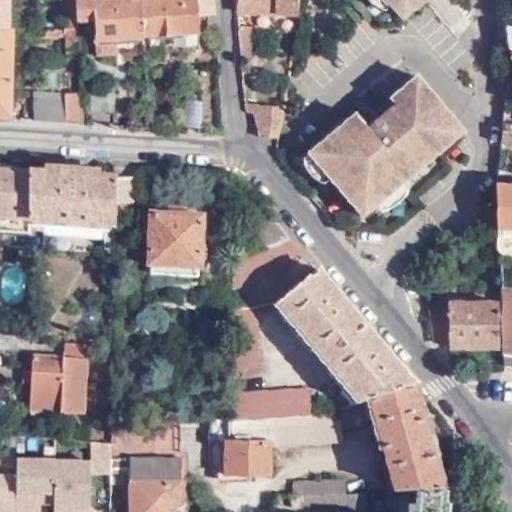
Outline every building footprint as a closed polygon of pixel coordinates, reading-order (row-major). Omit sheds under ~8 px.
[(62,0),(65,32),(76,32),(75,20),(73,0),(62,0)] [(97,42),(120,40),(140,38),(140,36),(137,0),(87,0),(77,1),(78,23),(95,22),(97,42)] [(141,0),(145,37),(202,33),(200,15),(213,14),(212,0),(141,0)] [(237,0),(237,9),(296,13),(295,0),(237,0)] [(383,0),(399,19),(422,0),(383,0)] [(239,26),(236,55),(248,56),(252,27),(239,26)] [(6,31),(0,31),(0,118),(10,120),(10,31),(6,31)] [(76,32),(65,32),(27,32),(27,40),(66,42),(68,70),(78,69),(76,32)] [(98,56),(120,54),(120,40),(97,42),(98,56)] [(413,79),(387,100),(396,110),(385,121),(381,117),(375,117),(371,113),(357,124),(351,116),(306,155),(359,217),(389,192),(382,184),(452,125),(413,79)] [(34,89),(33,121),(82,124),(80,91),(34,89)] [(396,110),(387,100),(379,107),(371,113),(375,117),(381,117),(385,121),(396,110)] [(257,137),(275,139),(280,102),(255,103),(255,113),(252,113),(257,137)] [(243,113),(252,113),(255,113),(255,103),(242,103),(243,113)] [(511,133),(500,133),(498,145),(511,146),(511,133)] [(0,168),(0,216),(26,218),(28,170),(0,168)] [(103,251),(114,252),(116,209),(116,176),(28,170),(26,218),(103,222),(103,251)] [(134,177),(116,176),(116,209),(134,210),(134,177)] [(511,183),(493,182),(494,233),(511,232),(511,183)] [(148,272),(194,274),(195,267),(200,266),(202,215),(185,214),(185,205),(167,204),(167,213),(150,212),(148,272)] [(265,246),(291,236),(274,215),(255,223),(265,246)] [(231,287),(306,255),(291,236),(265,246),(232,260),(231,287)] [(415,385),(317,267),(275,302),(357,400),(363,399),(415,385)] [(511,286),(500,285),(502,366),(511,366),(511,286)] [(256,305),(230,308),(228,368),(254,366),(256,305)] [(427,307),(431,343),(446,342),(447,348),(497,349),(497,306),(427,307)] [(0,330),(0,345),(11,346),(12,331),(0,330)] [(80,412),(84,351),(62,350),(62,356),(30,355),(29,371),(29,385),(28,401),(58,403),(57,411),(80,412)] [(441,488),(415,385),(363,399),(370,428),(365,429),(386,503),(404,498),(441,488)] [(251,419),(308,413),(306,389),(238,393),(227,387),(226,419),(251,419)] [(363,399),(357,400),(317,412),(313,448),(339,449),(339,435),(365,429),(370,428),(363,399)] [(27,410),(57,411),(58,403),(28,401),(27,410)] [(178,499),(180,416),(110,412),(109,442),(108,468),(108,480),(127,482),(126,511),(173,511),(174,500),(178,499)] [(313,448),(317,412),(308,413),(251,419),(226,419),(224,440),(222,440),(221,473),(267,475),(269,445),(313,448)] [(76,465),(108,468),(109,442),(52,437),(51,449),(76,451),(76,465)] [(0,508),(31,511),(32,507),(62,509),(64,476),(62,475),(63,458),(35,456),(34,464),(0,461),(0,508)] [(309,499),(311,484),(292,482),(290,497),(309,499)] [(343,486),(311,484),(309,499),(342,501),(343,486)] [(442,511),(444,491),(441,488),(404,498),(402,511),(442,511)] [(358,511),(360,502),(342,501),(309,499),(290,497),(286,496),(285,507),(341,511),(358,511)]
